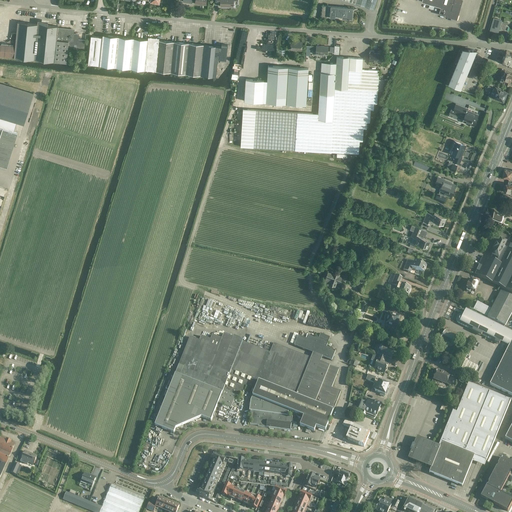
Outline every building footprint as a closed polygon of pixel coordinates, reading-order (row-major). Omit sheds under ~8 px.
[(343,0),(374,9),(376,0),(343,0)] [(421,0),(421,1),(441,7),(439,12),(456,17),(461,0),(421,0)] [(353,7),(330,6),(322,5),(321,18),(352,20),(353,7)] [(489,31),(498,33),(502,20),(493,17),(489,31)] [(84,48),(85,40),(78,39),(79,34),(73,34),(74,29),(58,28),(58,26),(18,22),(15,46),(0,44),(0,55),(14,57),(67,63),(68,46),(84,48)] [(242,30),(236,62),(241,63),(243,51),(244,51),(248,32),(242,30)] [(154,70),(156,71),(159,40),(159,38),(157,38),(157,37),(156,37),(156,38),(151,37),(151,36),(150,36),(150,37),(148,37),(148,39),(103,35),(103,37),(91,35),(88,64),(100,65),(147,70),(148,70),(153,70),(152,71),(154,71),(154,70)] [(159,40),(156,71),(201,75),(204,44),(159,40)] [(291,42),(290,50),(301,50),(302,42),(298,42),(291,42)] [(219,46),(204,44),(201,75),(216,77),(218,59),(220,59),(226,60),(228,44),(221,44),(221,46),(219,46)] [(330,45),(330,51),(334,52),(334,53),(339,53),(339,46),(330,45)] [(316,46),(316,54),(327,54),(328,46),(316,46)] [(455,69),(449,83),(458,87),(462,80),(472,54),(473,54),(473,55),(475,50),(467,49),(463,49),(457,64),(454,63),(453,68),(455,69)] [(382,54),(374,53),(374,52),(373,51),(371,51),(370,52),(370,53),(369,53),(369,61),(381,62),(382,54)] [(501,64),(504,65),(506,66),(509,67),(511,68),(511,67),(511,53),(511,54),(506,51),(502,62),(501,64)] [(243,109),(240,147),(331,152),(359,154),(359,141),(362,141),(363,129),(366,129),(367,122),(370,123),(370,110),(373,110),(374,104),(377,104),(378,91),(383,91),(383,88),(387,89),(387,82),(383,82),(383,79),(382,79),(383,75),(379,75),(379,70),(376,70),(376,72),(362,71),(363,58),(337,56),(336,63),(321,63),(318,113),(243,109)] [(262,102),(306,105),(308,68),(268,65),(267,80),(246,79),(244,101),(262,102)] [(510,71),(502,69),(501,72),(503,73),(503,75),(502,75),(500,79),(501,79),(500,81),(503,82),(504,82),(505,80),(506,81),(505,81),(510,83),(511,83),(511,81),(511,73),(509,72),(510,71)] [(0,117),(24,125),(33,93),(0,82),(0,117)] [(507,91),(496,87),(495,88),(492,86),(492,85),(489,84),(488,85),(487,85),(487,87),(492,89),(489,95),(492,96),(503,101),(507,91)] [(462,119),(463,119),(462,121),(465,122),(473,125),(477,117),(473,116),(475,113),(467,110),(468,109),(455,104),(453,110),(451,109),(449,113),(456,116),(458,113),(464,115),(462,119)] [(0,163),(7,166),(17,132),(0,126),(0,163)] [(462,157),(461,156),(464,149),(461,148),(463,144),(454,140),(450,149),(453,150),(451,153),(455,155),(453,161),(459,164),(462,157)] [(457,165),(449,162),(446,168),(454,172),(457,165)] [(511,170),(505,169),(504,169),(503,173),(503,174),(503,175),(503,176),(503,177),(509,178),(508,180),(511,180),(511,177),(511,175),(511,170)] [(444,181),(445,179),(438,176),(435,183),(441,185),(439,189),(443,191),(442,193),(450,196),(454,188),(450,187),(451,184),(444,181)] [(511,180),(508,180),(508,183),(505,183),(505,186),(504,186),(503,192),(509,193),(508,195),(511,196),(511,180)] [(0,215),(8,190),(0,187),(0,215)] [(507,216),(507,217),(511,218),(511,215),(503,212),(503,213),(494,209),(492,216),(495,217),(494,220),(499,221),(502,222),(505,215),(507,216)] [(423,221),(430,224),(432,220),(443,224),(446,217),(440,215),(441,213),(438,212),(438,214),(434,212),(433,214),(427,212),(423,221)] [(425,236),(423,235),(420,233),(422,229),(414,226),(410,236),(417,239),(415,242),(427,247),(430,240),(424,238),(425,236)] [(503,288),(502,288),(511,293),(511,246),(506,243),(506,242),(501,239),(498,244),(496,243),(492,250),(495,251),(492,256),(493,256),(498,258),(496,263),(483,256),(478,265),(479,265),(476,271),(477,271),(475,275),(503,288)] [(403,270),(410,273),(412,269),(423,273),(426,266),(421,264),(421,262),(419,261),(418,263),(415,261),(414,263),(407,261),(403,270)] [(331,270),(330,273),(328,272),(324,281),(329,283),(329,284),(335,286),(337,281),(340,282),(341,277),(339,276),(339,275),(333,272),(333,271),(331,270)] [(406,287),(407,285),(403,283),(402,285),(399,284),(402,277),(395,274),(391,285),(397,287),(396,291),(408,296),(411,289),(406,287)] [(471,290),(475,292),(480,280),(475,278),(474,280),(471,279),(470,280),(469,280),(469,281),(469,282),(469,283),(469,284),(469,283),(467,289),(466,291),(470,292),(471,290)] [(473,310),(487,317),(505,326),(511,312),(511,293),(502,288),(501,292),(500,291),(491,309),(477,301),(473,310)] [(386,305),(383,313),(389,315),(385,326),(395,329),(399,318),(388,314),(391,306),(386,305)] [(500,342),(509,346),(490,385),(511,396),(511,333),(465,310),(463,314),(462,314),(461,314),(460,314),(459,314),(458,315),(457,316),(456,317),(456,318),(456,319),(456,320),(456,321),(457,322),(458,323),(458,324),(472,331),(481,335),(494,342),(499,344),(500,342)] [(439,344),(439,345),(440,345),(440,346),(447,349),(448,346),(451,348),(457,334),(448,329),(447,330),(446,329),(439,344)] [(325,431),(333,411),(341,392),(331,388),(339,369),(320,362),(273,343),(270,353),(263,350),(242,342),(223,334),(221,339),(212,335),(210,340),(201,336),(199,341),(190,337),(155,426),(174,433),(177,426),(178,427),(198,418),(199,416),(211,421),(218,403),(231,408),(237,391),(242,393),(242,394),(243,395),(245,394),(245,393),(245,392),(244,392),(246,387),(249,388),(250,385),(253,386),(254,385),(256,380),(258,381),(251,400),(249,411),(251,411),(250,425),(258,426),(290,430),(292,417),(288,416),(288,411),(303,417),(299,426),(314,432),(316,427),(325,431)] [(326,347),(330,338),(320,334),(318,339),(309,335),(307,340),(298,336),(294,346),(332,361),(336,351),(326,347)] [(380,345),(379,349),(376,356),(383,359),(385,356),(390,358),(394,350),(380,345)] [(383,359),(376,356),(371,368),(385,373),(388,365),(382,363),(383,359)] [(446,383),(447,383),(450,375),(437,370),(434,378),(446,383)] [(380,395),(384,397),(385,395),(385,394),(386,394),(387,392),(386,391),(389,385),(380,382),(381,381),(380,381),(380,382),(379,381),(377,384),(376,383),(376,385),(377,385),(375,391),(381,393),(380,395)] [(474,456),(478,457),(486,461),(510,401),(468,384),(456,414),(453,413),(440,447),(417,437),(408,459),(431,469),(429,473),(462,486),(474,456)] [(376,416),(381,405),(369,400),(367,404),(362,402),(359,410),(362,411),(361,413),(365,415),(374,418),(375,418),(376,416)] [(357,407),(349,403),(347,409),(355,412),(357,407)] [(360,435),(363,427),(340,418),(333,437),(364,448),(367,437),(360,435)] [(0,476),(14,444),(10,443),(11,442),(6,440),(6,441),(0,437),(0,476)] [(21,459),(25,461),(24,463),(27,465),(28,462),(34,464),(37,456),(25,451),(21,459)] [(232,463),(215,455),(198,495),(215,502),(232,463)] [(511,498),(500,493),(510,474),(509,474),(511,471),(511,462),(501,457),(480,498),(507,511),(511,503),(511,498)] [(18,475),(22,465),(15,462),(11,472),(18,475)] [(350,479),(350,478),(350,476),(341,472),(340,474),(338,474),(339,472),(336,471),(335,475),(339,476),(336,483),(338,484),(337,486),(342,488),(343,486),(345,487),(345,486),(346,486),(347,484),(347,482),(347,481),(348,481),(348,480),(350,479)] [(96,478),(84,473),(81,482),(92,487),(96,478)] [(313,477),(307,475),(305,478),(305,479),(304,481),(302,485),(308,488),(313,477)] [(313,477),(308,488),(309,488),(309,487),(314,490),(318,480),(313,478),(313,477)] [(230,486),(224,483),(220,494),(225,496),(230,486)] [(139,511),(145,498),(111,484),(102,507),(75,496),(76,492),(67,488),(63,500),(92,511),(139,511)] [(230,486),(225,496),(226,497),(226,496),(230,498),(234,488),(230,486)] [(274,487),(272,492),(283,496),(285,491),(274,487)] [(239,490),(234,488),(230,498),(235,500),(239,490)] [(244,492),(239,490),(235,500),(240,502),(244,492)] [(299,491),(297,497),(307,501),(310,496),(299,491)] [(249,495),(244,492),(240,502),(245,504),(249,495)] [(272,493),(270,497),(280,501),(282,497),(283,496),(272,492),(272,493)] [(253,496),(249,495),(245,504),(249,506),(249,507),(250,507),(254,496),(253,496)] [(254,496),(250,507),(255,509),(260,499),(254,496)] [(270,497),(268,502),(278,506),(280,501),(270,497)] [(297,498),(295,502),(305,506),(307,502),(307,501),(297,497),(296,498),(297,498)] [(380,500),(375,510),(378,511),(388,511),(391,506),(397,509),(400,503),(395,500),(394,502),(385,497),(383,501),(380,500)] [(158,508),(160,509),(162,510),(166,500),(159,498),(158,502),(153,504),(149,502),(147,509),(154,511),(155,509),(158,510),(158,508)] [(398,511),(400,511),(402,509),(407,511),(436,511),(407,498),(404,505),(400,503),(397,509),(396,511),(398,511)] [(166,500),(162,510),(166,511),(165,511),(168,511),(173,503),(166,500)] [(268,502),(266,507),(276,511),(278,506),(268,502)] [(295,502),(293,507),(303,511),(305,506),(295,502)] [(340,511),(343,505),(336,502),(331,511),(340,511)] [(173,503),(168,511),(176,511),(179,506),(173,503)]
